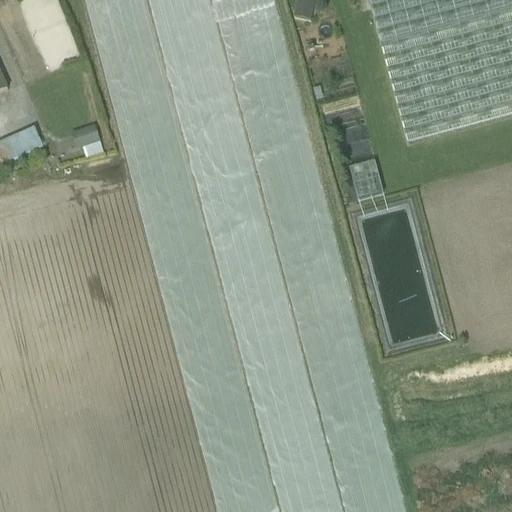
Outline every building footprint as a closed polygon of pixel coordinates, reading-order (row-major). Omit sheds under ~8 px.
[(511,0),(368,0),(408,148),(511,119),(511,0)] [(310,23),(313,11),(297,8),(294,20),(310,23)] [(0,96),(8,92),(0,74),(0,96)] [(82,151),(83,150),(100,145),(95,128),(77,134),(82,151)] [(6,143),(15,162),(45,149),(37,130),(6,143)] [(352,169),(358,201),(384,196),(378,164),(352,169)]
